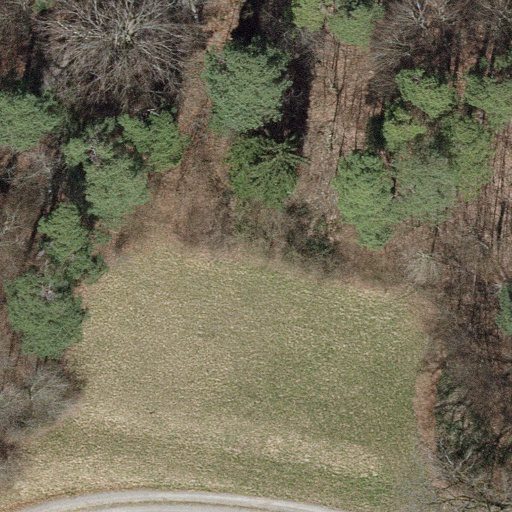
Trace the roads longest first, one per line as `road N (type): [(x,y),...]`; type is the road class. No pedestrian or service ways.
road 1 (track): [(51,511),(214,498),(286,511)]
road 2 (track): [(164,0),(96,38),(0,111)]
